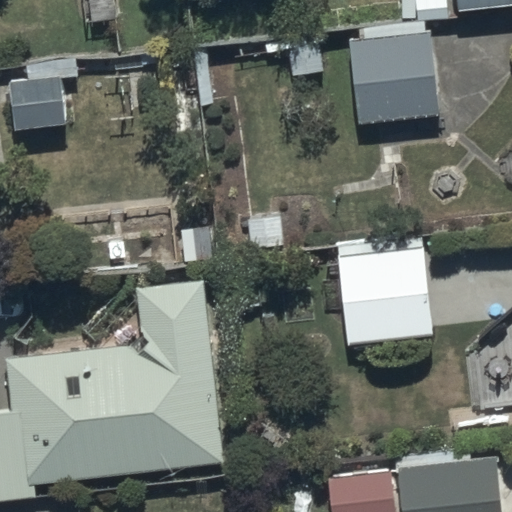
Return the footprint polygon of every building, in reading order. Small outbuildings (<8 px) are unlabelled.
[(357,27),(345,28),(354,112),(440,103),(432,22),(423,22),(421,7),(356,14),(357,27)] [(27,79),(12,81),(17,130),(66,124),(61,77),(79,75),(77,60),(25,66),(27,79)] [(416,228),(332,239),(345,336),(429,325),(416,228)] [(11,411),(0,411),(0,500),(35,497),(33,485),(221,464),(199,280),(135,288),(141,345),(5,361),(11,411)] [(505,511),(496,443),(326,462),(332,511),(505,511)]
